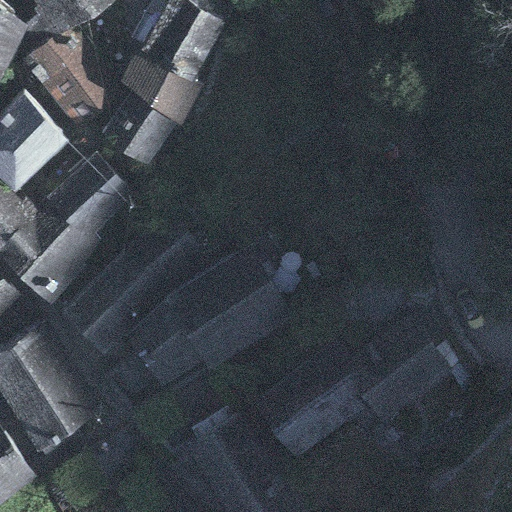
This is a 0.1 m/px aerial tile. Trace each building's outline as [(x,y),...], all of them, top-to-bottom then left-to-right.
[(32,0),(37,6),(32,10),(49,40),(72,25),(110,0),(32,0)] [(189,82),(224,24),(184,0),(169,0),(138,51),(189,82)] [(0,71),(26,28),(0,14),(0,71)] [(22,59),(78,133),(117,106),(102,86),(111,79),(72,25),(49,40),(22,59)] [(138,51),(118,88),(129,95),(174,127),(180,129),(201,87),(189,82),(138,51)] [(65,144),(24,94),(0,121),(0,179),(14,193),(65,144)] [(174,127),(129,95),(100,136),(145,167),(174,127)] [(96,233),(133,195),(95,151),(44,198),(51,205),(1,262),(50,306),(102,242),(96,233)] [(0,185),(0,248),(31,218),(10,197),(0,185)] [(141,304),(182,257),(134,223),(101,269),(141,304)] [(165,298),(124,338),(160,388),(200,363),(205,373),(288,316),(245,245),(165,298)] [(101,269),(62,312),(102,347),(141,304),(101,269)] [(0,311),(15,297),(0,281),(0,311)] [(39,320),(0,344),(0,375),(38,435),(91,401),(39,320)] [(445,366),(415,322),(349,365),(341,352),(266,402),(295,446),(372,395),(381,408),(445,366)] [(232,407),(191,432),(239,510),(240,511),(286,511),(280,485),(232,407)] [(0,430),(0,488),(26,470),(0,430)]
